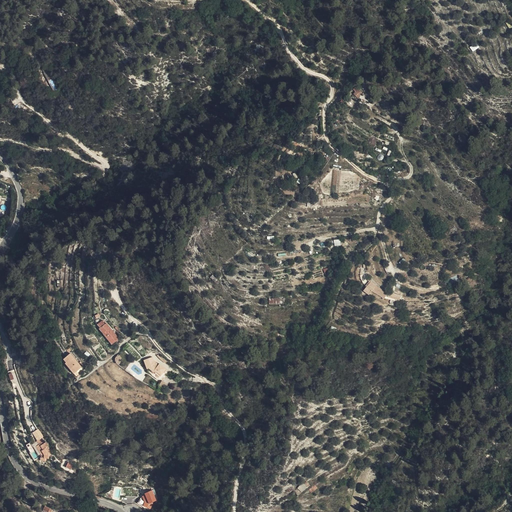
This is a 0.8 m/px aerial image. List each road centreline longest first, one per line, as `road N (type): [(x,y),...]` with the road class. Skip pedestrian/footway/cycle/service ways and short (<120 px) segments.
road 1 (track): [(247,0),(282,28),(305,68),(330,80),(323,114),(337,153),(390,185),(375,229)]
road 2 (track): [(234,511),(244,429),(213,384),(141,333),(96,366)]
road 3 (tertiary): [(122,511),(29,479),(6,443),(0,405)]
